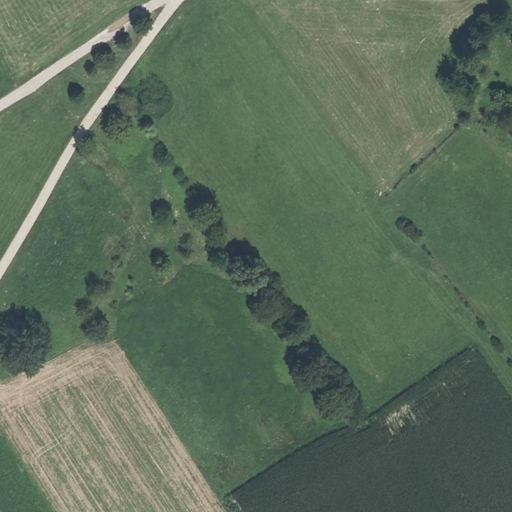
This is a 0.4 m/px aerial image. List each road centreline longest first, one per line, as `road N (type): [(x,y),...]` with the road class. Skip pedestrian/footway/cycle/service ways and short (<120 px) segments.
road 1 (track): [(170,0),(0,268)]
road 2 (track): [(0,104),(165,0)]
